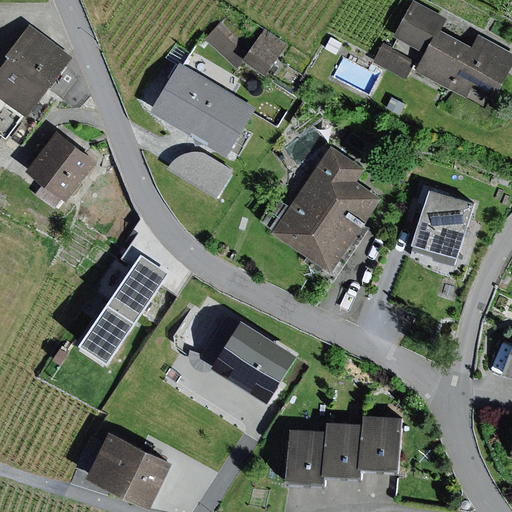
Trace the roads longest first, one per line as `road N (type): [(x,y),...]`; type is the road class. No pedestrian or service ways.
road 1 (residential): [(453,399),(434,379),(214,269),(175,240),(141,185),(68,0)]
road 2 (residential): [(453,399),(484,285),(511,232)]
road 3 (residential): [(496,511),(474,474),(453,399)]
